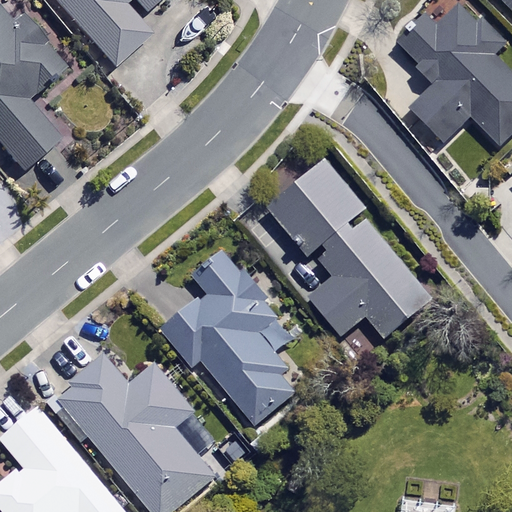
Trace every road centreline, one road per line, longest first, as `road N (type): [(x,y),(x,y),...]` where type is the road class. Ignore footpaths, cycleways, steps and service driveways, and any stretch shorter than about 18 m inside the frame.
road 1 (residential): [(0,317),(213,138),(283,56)]
road 2 (residential): [(511,297),(374,129),(283,56)]
